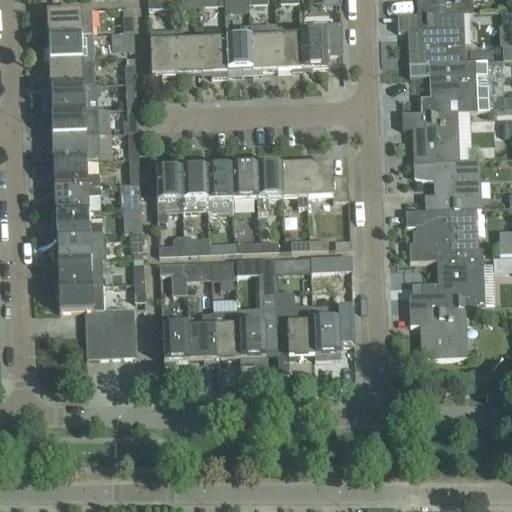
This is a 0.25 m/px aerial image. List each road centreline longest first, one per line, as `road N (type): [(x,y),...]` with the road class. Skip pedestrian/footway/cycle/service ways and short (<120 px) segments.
road 1 (residential): [(0,494),(511,494)]
road 2 (residential): [(379,417),(23,417)]
road 3 (residential): [(379,417),(369,116)]
road 4 (residential): [(23,417),(14,133)]
road 5 (residential): [(141,124),(369,116)]
road 6 (residential): [(14,133),(8,0)]
road 7 (residential): [(511,417),(379,417)]
